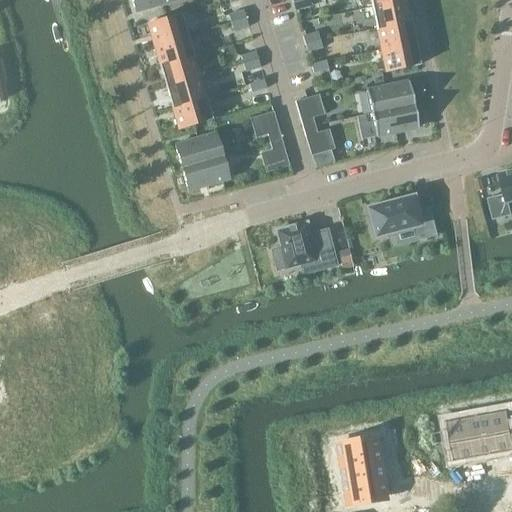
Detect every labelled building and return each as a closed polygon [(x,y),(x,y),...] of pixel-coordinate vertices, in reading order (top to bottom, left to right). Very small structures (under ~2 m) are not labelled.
[(131,0),(135,14),(180,0),(131,0)] [(405,0),(365,0),(368,9),(406,1),(405,0)] [(304,1),(293,4),(295,12),(307,8),(304,1)] [(368,10),(372,30),(410,22),(406,2),(368,10)] [(234,23),(245,19),(243,12),(232,15),(234,23)] [(153,46),(191,35),(184,14),(147,25),(153,46)] [(245,19),(234,23),(236,31),(247,27),(245,19)] [(372,31),(377,51),(415,44),(411,23),(372,31)] [(314,35),(303,38),(305,46),(317,42),(314,35)] [(191,36),(153,47),(159,67),(197,56),(191,36)] [(317,42),(305,46),(307,53),(319,50),(317,42)] [(377,52),(381,74),(419,66),(415,44),(377,52)] [(244,57),(246,64),(257,61),(255,53),(244,57)] [(159,67),(165,88),(203,76),(197,56),(159,67)] [(257,61),(246,64),(248,72),(260,69),(257,61)] [(323,63),(311,67),(313,74),(325,71),(323,63)] [(165,88),(171,109),(209,97),(203,77),(165,88)] [(254,93),(266,89),(263,82),(252,85),(254,93)] [(408,83),(366,91),(371,115),(413,106),(408,83)] [(178,131),(216,120),(209,98),(171,109),(178,131)] [(413,106),(371,115),(376,138),(418,129),(413,106)] [(300,122),(303,130),(314,126),(312,119),(300,122)] [(317,134),(314,126),(303,130),(305,138),(317,134)] [(267,136),(269,143),(281,140),(278,132),(267,136)] [(174,147),(181,169),(222,157),(216,134),(174,147)] [(283,148),(281,140),(269,143),(271,151),(283,148)] [(314,169),(334,163),(330,152),(311,157),(314,169)] [(229,180),(222,157),(181,169),(188,192),(229,180)] [(509,204),(511,202),(511,171),(499,175),(505,195),(487,200),(493,221),(511,216),(509,204)] [(408,196),(357,210),(366,243),(417,230),(420,242),(435,238),(427,209),(412,212),(408,196)] [(306,224),(275,232),(275,233),(276,233),(280,249),(271,252),(276,271),(285,269),(285,271),(313,263),(315,271),(314,272),(315,273),(316,272),(335,267),(337,267),(336,266),(327,231),(327,230),(327,229),(308,234),(306,225),(306,224)] [(0,264),(24,259),(16,231),(0,234),(0,264)] [(348,251),(341,253),(344,265),(345,269),(353,267),(352,263),(348,251)] [(47,342),(18,349),(25,376),(68,365),(62,338),(71,336),(69,323),(45,329),(47,342)] [(17,433),(8,435),(13,459),(25,456),(23,447),(65,437),(59,408),(15,419),(17,433)] [(504,418),(449,428),(455,459),(510,449),(504,418)] [(386,435),(353,441),(364,505),(397,499),(386,435)] [(426,437),(415,439),(417,450),(428,448),(426,437)]
